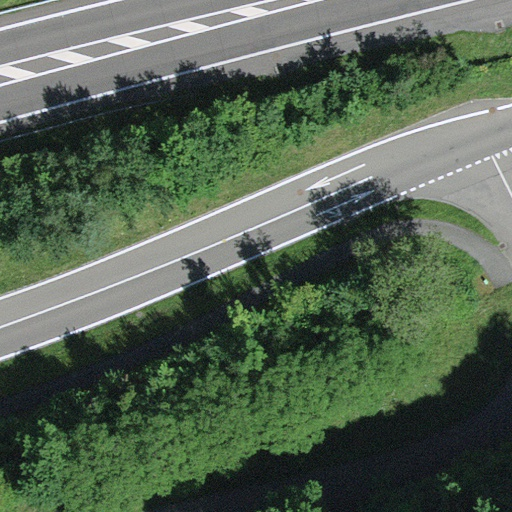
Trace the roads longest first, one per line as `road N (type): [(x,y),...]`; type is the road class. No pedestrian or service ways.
road 1 (tertiary): [(0,325),(486,134)]
road 2 (trunk): [(0,87),(335,0)]
road 3 (unclassified): [(233,511),(436,458),(511,391)]
